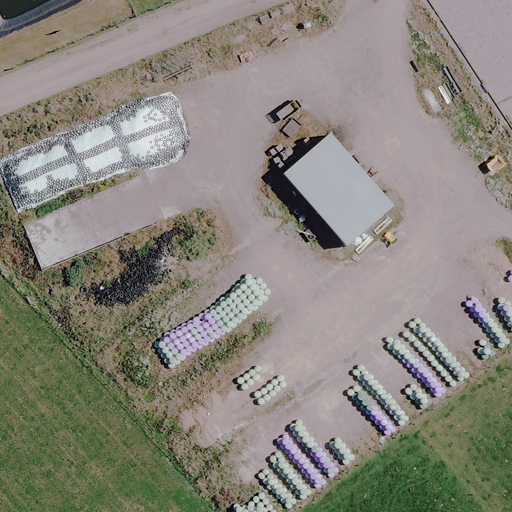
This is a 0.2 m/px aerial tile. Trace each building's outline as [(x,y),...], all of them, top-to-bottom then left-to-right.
[(137,161),(117,116),(0,168),(0,169),(19,213),(137,161)] [(374,190),(346,159),(301,200),(329,231),(374,190)] [(180,217),(160,168),(23,224),(43,273),(180,217)] [(173,225),(70,285),(97,333),(201,273),(173,225)] [(246,326),(220,286),(130,345),(157,385),(246,326)]
